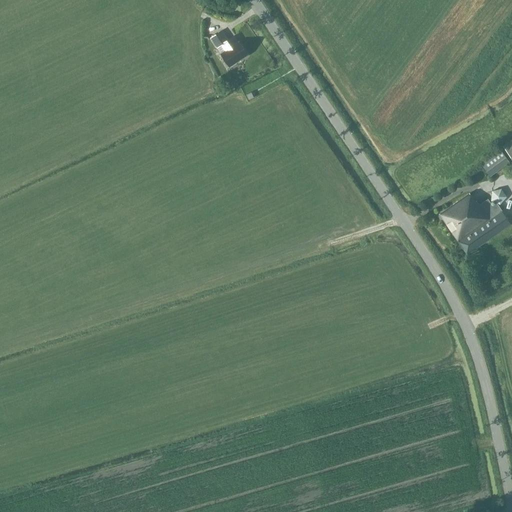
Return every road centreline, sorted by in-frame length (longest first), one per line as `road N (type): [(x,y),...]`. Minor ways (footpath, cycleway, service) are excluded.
road 1 (tertiary): [(511,498),(479,352),(454,298),(255,0)]
road 2 (track): [(511,174),(459,189),(404,223)]
